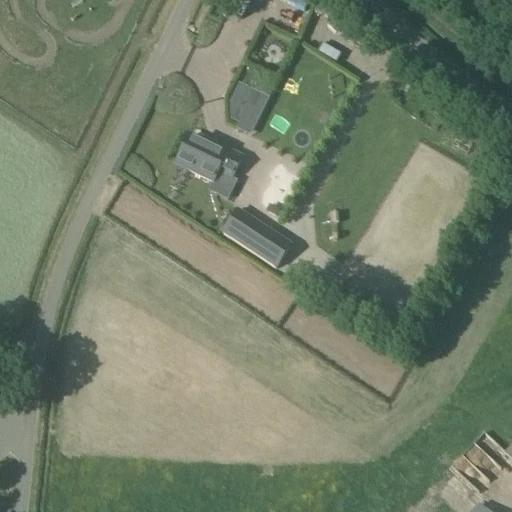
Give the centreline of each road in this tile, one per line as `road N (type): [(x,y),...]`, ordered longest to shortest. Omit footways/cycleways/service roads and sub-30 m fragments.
road 1 (unclassified): [(22,511),(54,281),(186,0)]
road 2 (unknown): [(376,0),(511,109)]
